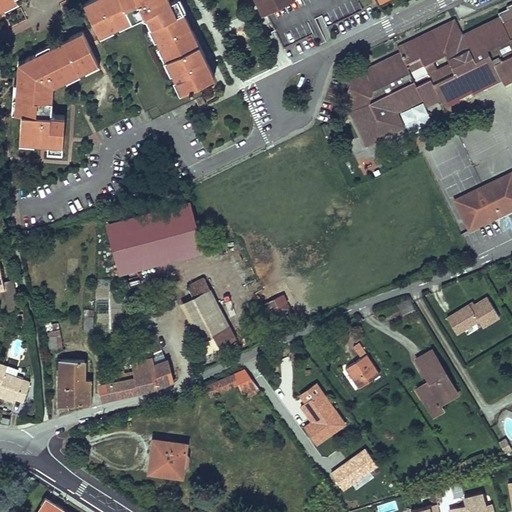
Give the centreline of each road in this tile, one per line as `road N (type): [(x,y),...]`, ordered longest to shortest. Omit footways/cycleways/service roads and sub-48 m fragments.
road 1 (residential): [(472,266),(206,375)]
road 2 (residential): [(23,455),(52,425),(206,375)]
road 3 (residential): [(318,64),(287,71),(265,92),(276,128),(305,115),(318,83)]
road 4 (residential): [(435,0),(318,64)]
